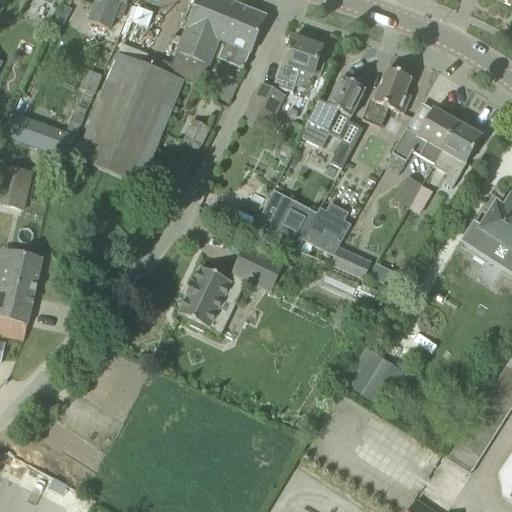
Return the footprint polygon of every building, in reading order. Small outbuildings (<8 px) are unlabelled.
[(33,0),(33,1),(52,9),(55,0),(33,0)] [(99,102),(83,144),(76,163),(140,189),(183,83),(200,90),(215,53),(209,51),(213,42),(210,40),(227,2),(220,0),(198,0),(194,11),(175,56),(167,76),(117,57),(99,102)] [(127,0),(95,0),(85,23),(107,31),(119,4),(125,6),(127,0)] [(511,0),(493,0),(511,9),(511,0)] [(224,48),(223,50),(219,62),(243,72),(251,56),(266,18),(227,2),(210,40),(213,42),(209,51),(215,53),(218,46),(224,48)] [(292,40),(283,67),(281,66),(274,90),(291,96),(299,73),(313,78),(323,50),(292,40)] [(141,65),(145,57),(122,46),(118,55),(141,65)] [(403,117),(412,95),(406,93),(411,82),(387,72),(373,104),(370,102),(361,123),(380,131),(388,111),(403,117)] [(322,151),(328,138),(340,115),(351,121),(365,93),(341,81),(327,108),(318,103),(299,141),(322,151)] [(218,101),(231,104),(236,87),(223,83),(218,101)] [(284,99),(275,95),(260,87),(242,123),(260,132),(263,125),(269,128),(284,99)] [(434,168),(442,154),(457,126),(433,112),(418,139),(406,133),(384,172),(398,180),(408,160),(431,173),(433,170),(434,167),(434,168)] [(76,139),(13,116),(5,140),(68,163),(76,139)] [(198,155),(210,131),(194,122),(182,147),(198,155)] [(433,170),(447,178),(442,186),(452,192),(466,167),(481,140),(457,126),(442,154),(434,168),(434,167),(433,170)] [(351,155),(339,149),(330,167),(342,173),(351,155)] [(0,207),(23,213),(33,175),(0,166),(0,207)] [(395,204),(408,210),(418,185),(405,180),(395,204)] [(497,209),(482,232),(475,228),(465,244),(473,249),(475,245),(491,255),(498,244),(511,252),(511,253),(509,259),(511,261),(511,201),(504,213),(497,209)] [(254,235),(263,239),(297,254),(303,242),(314,222),(282,204),(279,210),(270,206),(254,235)] [(303,242),(333,258),(346,233),(317,217),(314,222),(303,242)] [(190,285),(189,288),(191,289),(188,296),(186,295),(184,298),(187,299),(178,317),(190,322),(188,327),(203,334),(205,330),(209,332),(209,331),(221,337),(228,320),(245,283),(271,296),(285,267),(245,248),(231,277),(233,277),(229,285),(200,271),(193,286),(190,285)] [(338,250),(330,268),(366,284),(374,266),(338,250)] [(0,338),(23,344),(31,313),(42,262),(1,253),(0,257),(0,338)] [(389,287),(394,274),(374,267),(369,280),(389,287)] [(342,387),(379,411),(402,374),(364,351),(342,387)] [(511,356),(447,459),(471,475),(511,409),(511,356)] [(511,455),(498,476),(502,499),(511,505),(511,455)]
